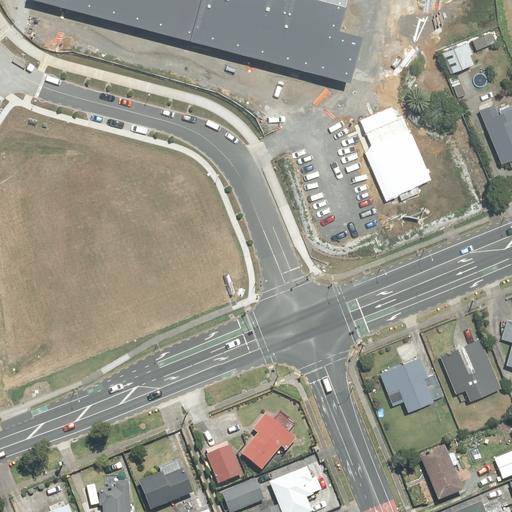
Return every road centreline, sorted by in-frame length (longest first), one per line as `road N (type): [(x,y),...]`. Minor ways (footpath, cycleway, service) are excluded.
road 1 (residential): [(277,264),(235,169),(207,139),(6,68)]
road 2 (secondary): [(307,321),(0,446)]
road 3 (secondary): [(511,238),(307,321)]
road 4 (tertiary): [(307,321),(387,511)]
